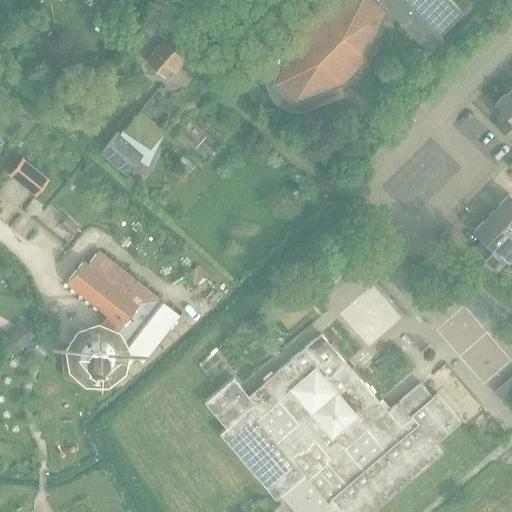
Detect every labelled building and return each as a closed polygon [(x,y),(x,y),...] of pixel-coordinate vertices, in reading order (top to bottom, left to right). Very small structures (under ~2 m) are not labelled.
[(333,0),(306,10),(308,12),(296,25),(293,24),(284,49),(273,46),(267,63),(265,69),(264,73),(264,78),(265,83),(265,86),(267,91),(270,96),(275,102),(278,105),(284,107),(290,110),(297,110),(310,109),(342,97),(338,87),(351,82),(350,79),(361,68),(364,69),(387,10),(400,24),(399,25),(430,55),(443,41),(439,37),(462,13),(448,0),(333,0)] [(173,69),(175,71),(185,58),(163,39),(145,59),(165,77),(173,69)] [(511,85),(495,102),(504,112),(493,122),(511,141),(511,85)] [(101,150),(125,172),(142,153),(118,131),(101,150)] [(322,142),(332,152),(342,143),(331,132),(322,142)] [(491,211),(511,232),(511,196),(508,193),(491,211)] [(496,252),(511,235),(511,232),(491,211),(472,230),(482,240),(472,249),(491,268),(502,257),(496,252)] [(141,361),(179,316),(101,250),(90,263),(87,261),(70,280),(110,314),(101,324),(100,332),(98,332),(95,332),(93,332),(91,333),(89,333),(87,334),(86,335),(84,336),(82,338),(81,339),(80,341),(79,343),(78,345),(77,347),(77,349),(77,351),(62,353),(63,377),(100,391),(99,372),(102,371),(104,370),(106,369),(108,368),(110,367),(111,366),(113,364),(113,363),(114,361),(115,359),(116,357),(117,355),(117,352),(117,350),(116,348),(124,347),(141,361)] [(12,337),(22,347),(36,333),(26,323),(12,337)] [(377,402),(378,401),(320,333),(273,374),(274,375),(249,397),(232,377),(205,400),(227,426),(218,433),(275,499),(282,494),(297,511),(371,511),(442,451),(434,441),(459,420),(436,392),(432,396),(420,382),(385,412),(377,402)] [(511,374),(493,391),(506,406),(511,400),(511,374)]
